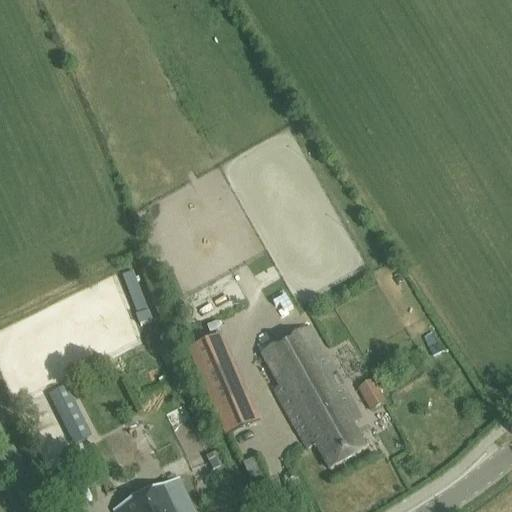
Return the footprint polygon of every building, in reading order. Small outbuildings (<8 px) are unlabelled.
[(311,329),(265,355),(263,357),(281,389),(275,392),(298,433),(308,451),(316,446),(330,472),(367,451),(348,418),(358,413),(311,329)] [(216,339),(186,353),(226,440),(255,427),(216,339)] [(370,412),(386,403),(374,382),(358,390),(370,412)] [(251,481),(263,476),(256,461),(244,466),(251,481)] [(178,477),(179,480),(114,511),(194,511),(189,501),(199,496),(187,472),(178,477)]
